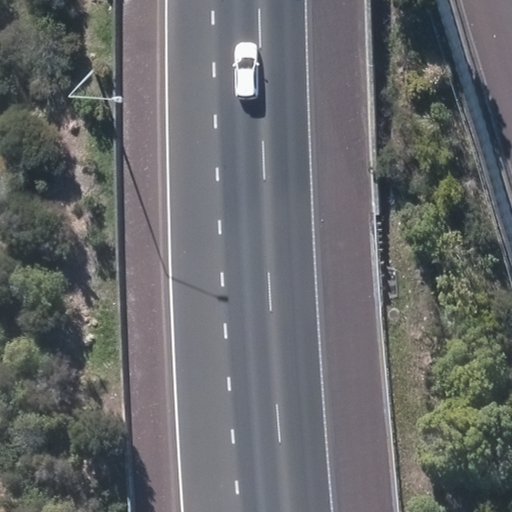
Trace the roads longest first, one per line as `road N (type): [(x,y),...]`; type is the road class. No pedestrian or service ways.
road 1 (motorway): [(281,511),(246,260),(243,0)]
road 2 (motorway): [(210,511),(197,321),(232,0)]
